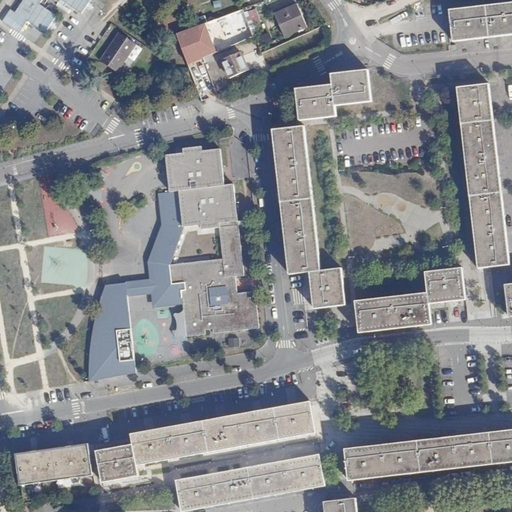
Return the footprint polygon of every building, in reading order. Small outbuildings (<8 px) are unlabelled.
[(453,41),(457,41),(511,34),(511,2),(450,10),(453,41)] [(285,37),(307,27),(297,3),(275,14),(285,37)] [(245,12),(250,25),(261,21),(256,8),(245,12)] [(196,41),(203,58),(215,53),(253,37),(243,10),(202,25),(192,29),(196,41)] [(190,24),(192,29),(202,25),(200,18),(195,19),(196,22),(190,24)] [(177,34),(182,47),(196,41),(192,29),(177,34)] [(118,31),(100,61),(120,73),(138,43),(118,31)] [(182,47),(188,65),(203,58),(196,41),(182,47)] [(229,79),(250,70),(242,52),(221,61),(229,79)] [(333,85),(297,89),(300,120),(336,116),(335,105),(371,101),(368,70),(332,74),(333,85)] [(479,268),(510,265),(489,85),(458,88),(479,268)] [(305,127),(273,130),(290,274),(310,272),(321,270),(305,127)] [(237,293),(235,276),(243,275),(233,184),(224,185),(220,149),(202,151),(202,146),(183,148),(184,153),(166,155),(170,192),(179,191),(183,227),(201,225),(201,229),(219,227),(223,259),(170,265),(171,278),(172,283),(185,282),(185,290),(182,290),(183,305),(184,308),(186,335),(186,336),(205,334),(205,329),(213,328),(214,333),(259,328),(255,291),(237,293)] [(70,233),(61,176),(39,180),(48,236),(70,233)] [(170,265),(183,227),(179,191),(170,192),(157,193),(161,226),(147,261),(149,279),(125,282),(128,296),(151,294),(154,308),(183,305),(182,290),(185,290),(185,282),(172,283),(171,278),(170,265)] [(341,268),(321,270),(310,272),(315,308),(345,304),(341,268)] [(430,304),(466,299),(462,268),(426,272),(428,293),(356,301),(357,310),(359,332),(432,324),(430,304)] [(90,346),(90,381),(136,373),(128,296),(125,282),(101,285),(101,292),(90,346)] [(186,335),(184,308),(182,309),(181,311),(179,313),(178,313),(177,313),(173,312),(173,313),(172,313),(172,315),(175,319),(176,323),(176,327),(175,329),(174,331),(174,333),(175,335),(176,336),(186,335)] [(229,338),(229,347),(239,347),(239,338),(229,338)] [(316,432),(311,405),(310,402),(132,434),(134,445),(98,451),(103,482),(139,476),(137,464),(316,432)] [(511,461),(511,430),(346,449),(350,480),(511,461)] [(88,444),(15,454),(19,485),(93,475),(88,444)] [(325,485),(320,455),(178,480),(184,511),(325,485)] [(357,511),(356,498),(325,502),(326,511),(357,511)]
